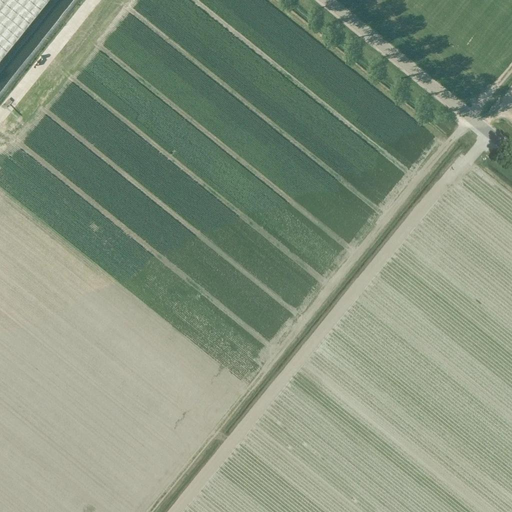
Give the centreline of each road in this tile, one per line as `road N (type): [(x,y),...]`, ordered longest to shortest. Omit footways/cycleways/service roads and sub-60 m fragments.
road 1 (unknown): [(479,125),(270,386)]
road 2 (secondary): [(511,152),(324,0)]
